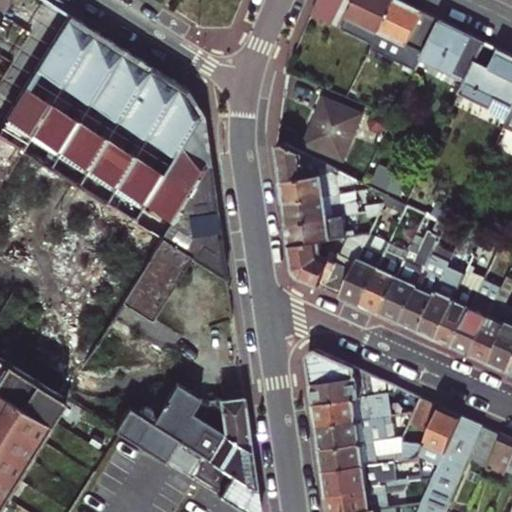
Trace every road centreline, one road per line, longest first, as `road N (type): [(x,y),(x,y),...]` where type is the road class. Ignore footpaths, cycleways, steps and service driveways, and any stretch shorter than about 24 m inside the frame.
road 1 (residential): [(511,407),(265,293)]
road 2 (tertiary): [(265,293),(299,511)]
road 3 (tertiary): [(248,90),(246,150),(265,293)]
road 4 (residential): [(105,0),(248,90)]
